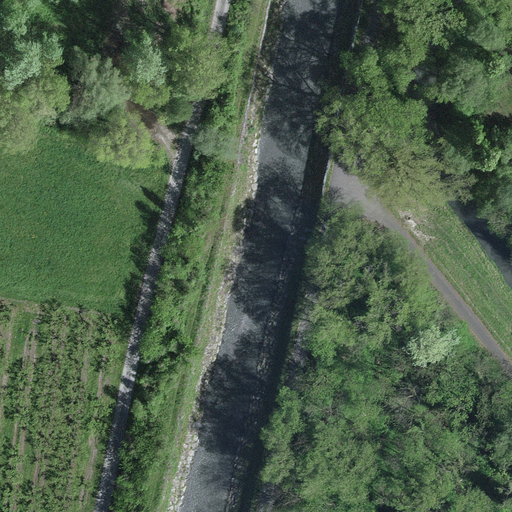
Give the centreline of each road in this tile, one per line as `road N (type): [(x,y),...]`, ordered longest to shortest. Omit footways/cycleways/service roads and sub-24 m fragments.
road 1 (unclassified): [(220,0),(96,511)]
road 2 (unclassified): [(340,189),(264,511)]
road 3 (unclassified): [(340,189),(395,229),(511,371)]
road 4 (unclassified): [(375,0),(340,189)]
